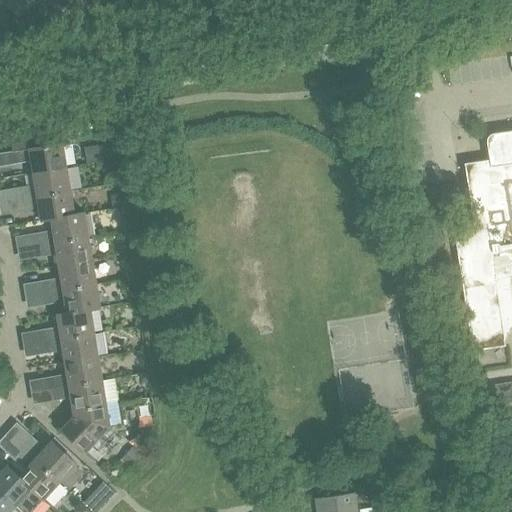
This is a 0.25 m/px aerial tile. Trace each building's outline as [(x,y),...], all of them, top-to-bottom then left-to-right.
[(0,0),(2,1),(28,24),(47,3),(43,0),(0,0)] [(511,99),(466,107),(471,138),(445,142),(449,167),(465,164),(471,209),(474,224),(454,227),(473,351),(506,346),(504,336),(508,335),(511,330),(511,291),(509,273),(511,272),(511,99)] [(31,161),(33,173),(67,167),(63,143),(62,143),(60,129),(11,137),(16,164),(31,161)] [(71,190),(67,167),(33,173),(35,185),(19,188),(21,198),(71,190)] [(75,214),(71,190),(21,198),(24,211),(39,209),(41,221),(51,219),(75,215),(75,214)] [(75,214),(75,215),(51,219),(53,231),(37,233),(39,245),(89,237),(85,212),(75,214)] [(93,261),(89,237),(39,245),(41,257),(57,254),(59,266),(93,261)] [(97,284),(93,261),(59,266),(61,278),(45,281),(47,293),(97,284)] [(65,302),(67,313),(91,310),(101,308),(97,284),(47,293),(49,304),(65,302)] [(43,330),(45,341),(95,333),(91,310),(67,313),(57,315),(58,327),(43,330)] [(98,357),(95,333),(45,341),(47,353),(63,351),(65,362),(98,357)] [(102,381),(98,357),(65,362),(67,374),(51,377),(53,389),(102,381)] [(106,401),(102,381),(53,389),(55,401),(71,398),(72,407),(106,401)] [(511,381),(491,385),(494,405),(511,401),(511,381)] [(106,401),(72,407),(74,415),(61,429),(85,452),(110,426),(122,424),(119,401),(106,403),(106,401)] [(154,428),(139,430),(138,435),(130,445),(143,457),(155,444),(154,428)] [(23,448),(60,482),(77,464),(51,441),(43,450),(31,439),(23,448)] [(60,482),(23,448),(15,457),(27,468),(19,476),(7,465),(44,500),(60,482)] [(44,500),(7,465),(0,472),(0,491),(16,506),(32,489),(44,500)] [(97,487),(83,503),(93,511),(98,511),(110,499),(97,487)] [(0,511),(10,511),(16,506),(0,491),(0,511)] [(357,511),(355,492),(316,498),(317,511),(357,511)]
